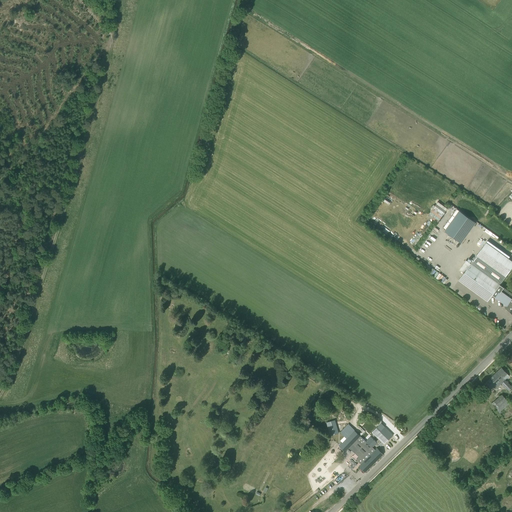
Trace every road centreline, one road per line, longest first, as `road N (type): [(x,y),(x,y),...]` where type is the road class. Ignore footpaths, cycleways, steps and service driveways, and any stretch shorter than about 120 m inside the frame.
road 1 (track): [(0,395),(109,53),(111,38),(78,0)]
road 2 (secondary): [(331,511),(511,334)]
